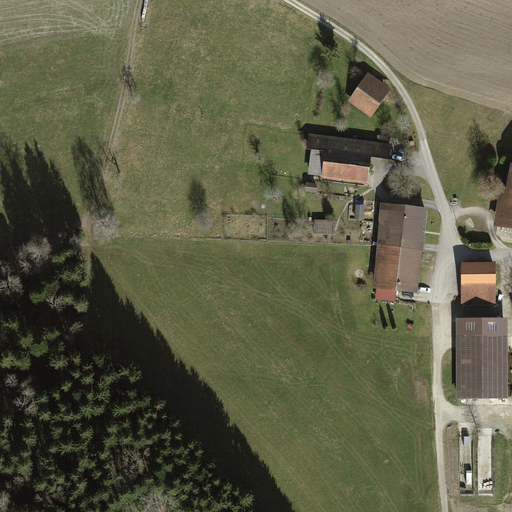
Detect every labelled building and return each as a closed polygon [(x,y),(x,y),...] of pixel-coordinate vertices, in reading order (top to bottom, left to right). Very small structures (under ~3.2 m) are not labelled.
[(369,73),(349,101),(372,118),(392,89),(369,73)] [(393,144),(391,144),(377,142),(310,134),(308,149),(312,150),(309,175),(323,176),(323,178),(369,184),(372,158),(391,160),(393,144)] [(378,135),(377,142),(391,144),(391,137),(378,135)] [(511,164),(507,189),(501,188),(494,227),(511,230),(511,164)] [(318,184),(307,183),(306,191),(317,193),(318,184)] [(381,222),(378,246),(424,251),(429,208),(382,203),(380,222),(381,222)] [(366,205),(356,205),(355,220),(364,220),(366,205)] [(335,221),(315,220),(314,234),(334,234),(335,221)] [(378,246),(373,288),(377,289),(376,299),(397,302),(398,291),(419,294),(424,251),(378,246)] [(463,263),(462,304),(497,304),(498,263),(463,263)] [(509,336),(458,336),(458,399),(510,399),(509,336)]
